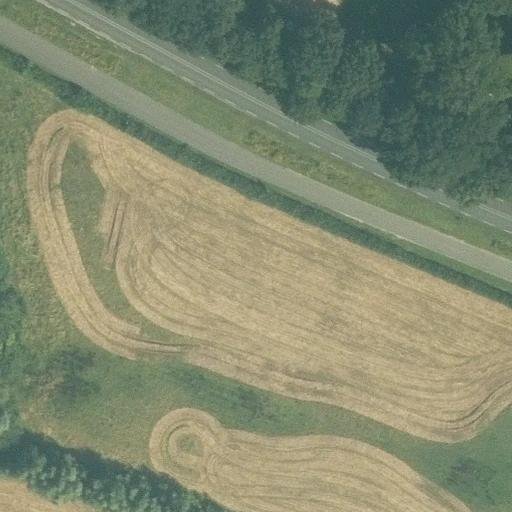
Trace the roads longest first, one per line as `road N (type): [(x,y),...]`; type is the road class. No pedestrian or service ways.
road 1 (unclassified): [(511,273),(261,171),(0,29)]
road 2 (primary): [(511,220),(326,137),(69,0)]
